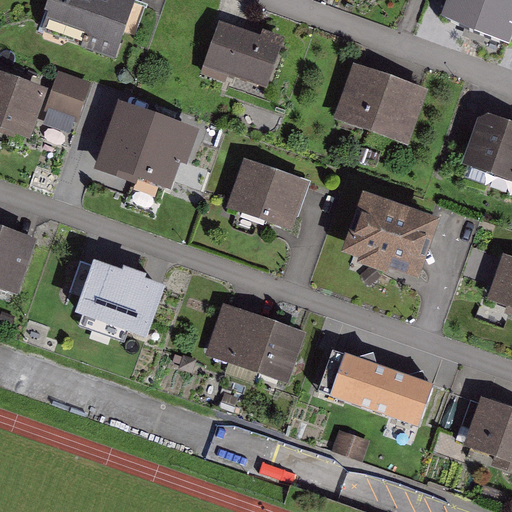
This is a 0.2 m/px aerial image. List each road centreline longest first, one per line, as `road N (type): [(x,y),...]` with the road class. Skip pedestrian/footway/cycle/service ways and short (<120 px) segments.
road 1 (residential): [(0,190),(511,370)]
road 2 (residential): [(275,0),(511,84)]
